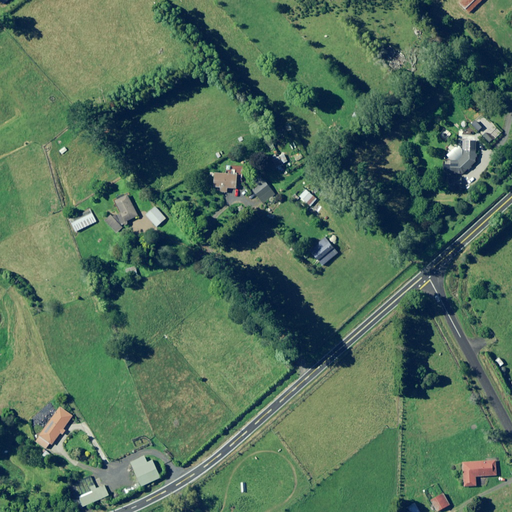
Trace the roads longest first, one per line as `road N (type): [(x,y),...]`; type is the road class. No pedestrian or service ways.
road 1 (tertiary): [(425,273),(208,463),(120,511)]
road 2 (residential): [(425,273),(511,431)]
